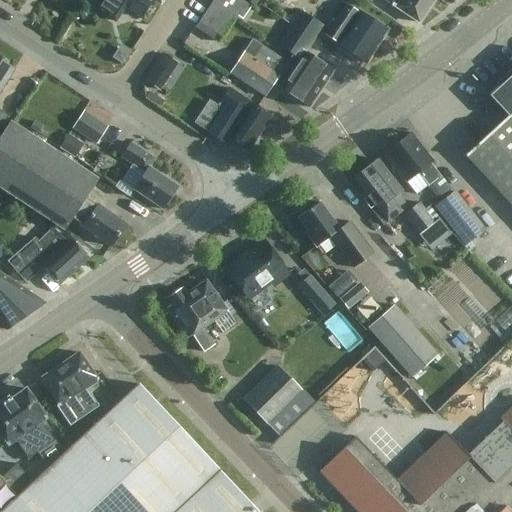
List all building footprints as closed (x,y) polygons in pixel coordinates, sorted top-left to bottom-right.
[(99,0),(94,8),(115,21),(122,11),(118,8),(121,4),(126,8),(141,17),(152,0),(99,0)] [(197,25),(195,28),(208,37),(212,30),(221,36),(235,15),(244,2),(241,0),(213,0),(199,22),(197,25)] [(384,0),(389,3),(419,22),(433,0),(384,0)] [(360,13),(345,4),(325,36),(339,44),(338,45),(366,63),(387,30),(360,12),(360,13)] [(89,9),(79,12),(82,19),(91,16),(89,9)] [(290,26),(313,41),(323,27),(299,12),(290,26),(291,26),(290,26)] [(333,71),(306,53),(313,41),(290,26),(291,26),(290,26),(277,46),(293,56),(288,63),(252,40),(230,73),(265,96),(274,84),(308,107),(333,71)] [(163,54),(146,81),(148,83),(159,89),(177,63),(166,56),(163,54)] [(0,92),(15,70),(0,60),(0,130),(9,116),(0,109),(0,92)] [(509,116),(503,121),(511,130),(511,76),(490,96),(509,116)] [(230,137),(250,149),(271,116),(228,88),(217,106),(222,109),(207,133),(225,144),(230,137)] [(72,128),(96,144),(107,126),(83,111),(72,128)] [(0,187),(3,189),(64,231),(65,230),(77,238),(84,228),(111,246),(125,224),(86,197),(97,180),(10,121),(0,136),(0,187)] [(511,130),(503,121),(465,156),(511,206),(511,130)] [(450,189),(429,163),(432,161),(411,133),(384,154),(405,182),(417,173),(437,199),(450,189)] [(84,144),(68,134),(59,148),(75,158),(84,144)] [(134,190),(163,209),(178,187),(149,167),(155,158),(131,142),(121,156),(145,172),(134,190)] [(401,191),(377,160),(352,179),(363,193),(359,195),(382,226),(406,208),(396,195),(401,191)] [(435,206),(464,246),(485,229),(456,190),(435,206)] [(330,237),(349,263),(353,269),(372,254),(349,223),(339,230),(319,203),(298,218),(308,232),(305,234),(316,248),(330,237)] [(431,209),(426,213),(419,203),(403,216),(417,235),(438,219),(431,209)] [(52,229),(40,241),(35,237),(7,262),(25,283),(44,266),(60,284),(87,259),(66,236),(62,239),(52,229)] [(273,285),(288,274),(265,243),(228,270),(248,298),(248,297),(257,310),(270,301),(261,288),(270,281),(273,285)] [(0,321),(5,329),(45,302),(0,273),(0,321)] [(335,304),(325,293),(310,274),(301,282),(296,286),(312,304),(313,306),(322,316),(335,304)] [(227,313),(206,282),(185,296),(181,290),(167,300),(171,306),(168,308),(188,339),(193,335),(203,329),(215,321),(222,331),(234,323),(227,313)] [(366,294),(358,284),(339,300),(348,309),(366,294)] [(367,328),(411,378),(438,355),(394,305),(367,328)] [(207,333),(197,340),(204,351),(214,344),(207,333)] [(373,349),(361,360),(372,372),(384,361),(373,349)] [(69,426),(81,418),(98,406),(86,390),(95,384),(93,381),(96,380),(78,354),(40,379),(58,405),(55,406),(69,426)] [(280,367),(243,402),(265,425),(303,390),(280,367)] [(261,511),(137,383),(33,483),(34,483),(17,498),(0,480),(0,511),(261,511)] [(47,419),(26,389),(0,407),(0,434),(8,445),(15,440),(28,459),(55,441),(42,423),(47,419)] [(355,437),(319,471),(340,493),(347,501),(357,511),(511,511),(511,406),(499,419),(502,422),(468,455),(447,432),(397,480),(355,437)]
